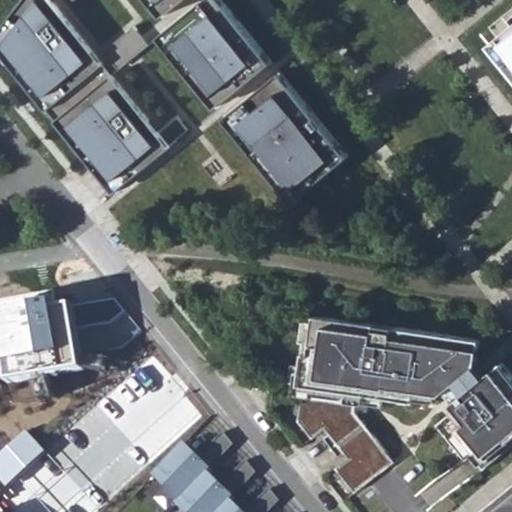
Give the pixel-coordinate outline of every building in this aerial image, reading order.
[(52,0),(23,0),(0,29),(0,51),(115,192),(171,147),(52,0)] [(149,0),(163,16),(182,0),(149,0)] [(222,0),(203,0),(159,36),(216,107),(273,61),(222,0)] [(511,15),(496,29),(505,39),(511,32),(511,15)] [(121,66),(151,41),(134,22),(105,47),(121,66)] [(511,32),(505,39),(493,49),(511,72),(511,32)] [(281,71),(224,117),(293,202),(349,156),(281,71)] [(52,301),(0,309),(0,368),(8,369),(9,385),(86,371),(76,305),(56,309),(52,301)] [(293,370),(292,380),(367,390),(368,379),(444,391),(458,379),(467,390),(451,402),(452,403),(454,401),(458,406),(442,419),(471,454),(473,452),(485,466),(511,443),(511,369),(503,359),(487,372),(477,361),(482,336),(316,312),(310,350),(304,349),(301,371),(293,370)] [(242,353),(234,360),(241,370),(250,362),(242,353)] [(360,403),(306,395),(302,420),(317,438),(329,428),(333,434),(328,438),(343,457),(348,453),(352,458),(340,467),(359,492),(398,461),(359,411),(370,413),(371,403),(361,402),(360,403)] [(183,441),(152,473),(179,499),(207,470),(233,444),(222,430),(198,455),(183,441)] [(179,499),(176,502),(186,511),(216,511),(230,498),(256,471),(245,459),(221,483),(207,470),(179,499)] [(511,511),(511,485),(479,511),(511,511)] [(216,511),(266,511),(279,500),(268,487),(244,511),(230,498),(216,511)]
